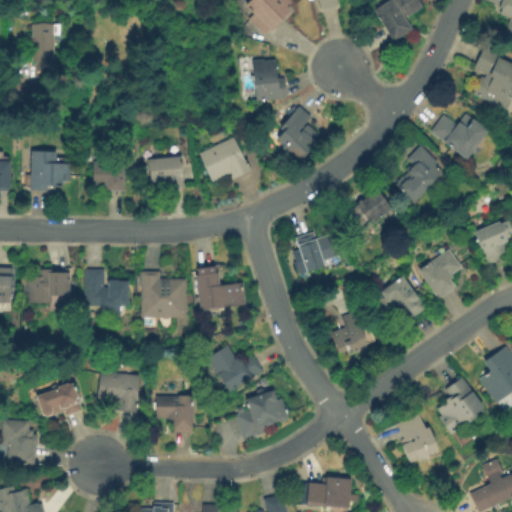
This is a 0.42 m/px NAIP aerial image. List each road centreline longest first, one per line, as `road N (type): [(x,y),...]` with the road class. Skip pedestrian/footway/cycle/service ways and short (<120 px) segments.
road 1 (residential): [(453,0),(419,77),(362,145),(327,175),(247,216)]
road 2 (residential): [(337,413),(301,443),(244,467),(97,464)]
road 3 (residential): [(247,216),(140,235),(0,227)]
road 4 (residential): [(337,413),(277,306),(247,216)]
road 5 (residential): [(511,296),(337,413)]
road 6 (residential): [(411,511),(337,413)]
